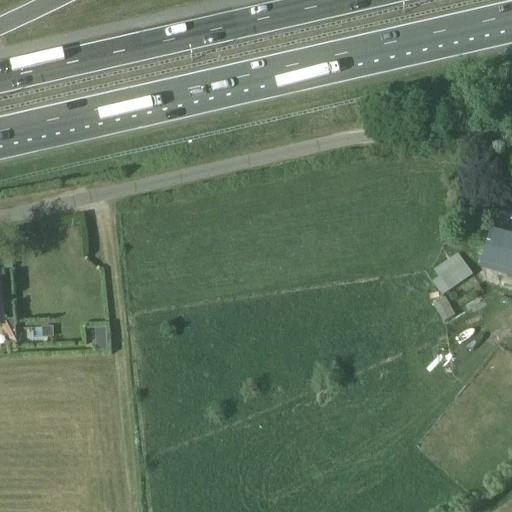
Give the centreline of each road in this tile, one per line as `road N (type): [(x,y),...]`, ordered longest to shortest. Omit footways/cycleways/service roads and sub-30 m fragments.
road 1 (motorway): [(0,131),(511,15)]
road 2 (unclassified): [(0,217),(341,137),(511,141)]
road 3 (motorway): [(346,0),(0,79)]
